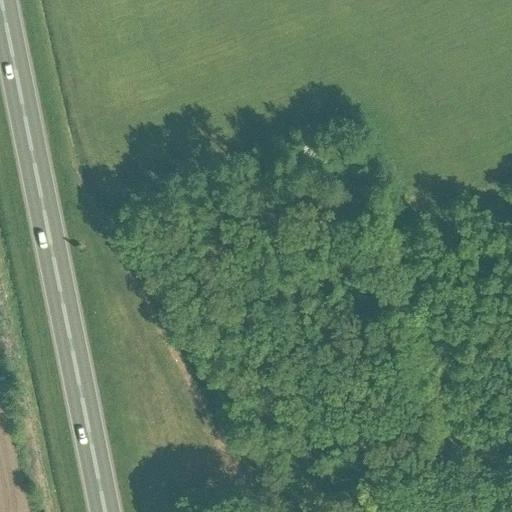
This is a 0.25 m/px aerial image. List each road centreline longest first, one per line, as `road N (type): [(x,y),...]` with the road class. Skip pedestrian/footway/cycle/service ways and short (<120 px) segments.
road 1 (trunk): [(104,511),(0,0)]
road 2 (track): [(511,487),(340,511)]
